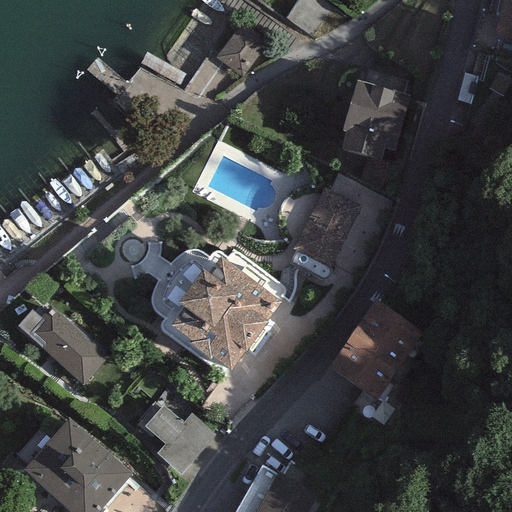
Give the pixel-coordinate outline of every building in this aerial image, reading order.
[(327,0),(299,0),(291,12),(313,29),(332,3),(327,0)] [(511,0),(503,0),(494,37),(511,41),(511,0)] [(267,44),(240,24),(216,59),(243,78),(267,44)] [(410,96),(356,81),(342,132),(346,133),(341,151),(381,162),(384,149),(394,151),(410,96)] [(359,208),(321,190),(291,250),(329,269),(359,208)] [(203,269),(178,303),(184,307),(170,326),(189,340),(187,343),(208,359),(211,355),(230,370),(281,302),(221,257),(209,274),(203,269)] [(420,332),(374,301),(326,371),(373,403),(420,332)] [(31,310),(16,327),(82,385),(107,358),(50,307),(40,318),(31,310)] [(179,475),(215,435),(190,414),(182,423),(162,406),(144,427),(165,446),(156,455),(179,475)] [(99,511),(130,478),(67,423),(22,475),(64,511),(99,511)] [(234,511),(309,511),(318,498),(279,475),(262,466),(234,511)]
